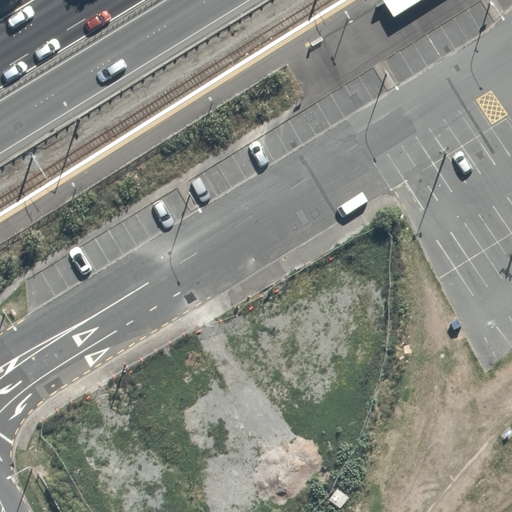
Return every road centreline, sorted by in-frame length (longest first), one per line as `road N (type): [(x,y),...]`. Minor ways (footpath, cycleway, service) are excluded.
road 1 (secondary): [(111,0),(345,500)]
road 2 (trunk): [(240,0),(0,200)]
road 3 (trunk): [(212,0),(0,127)]
